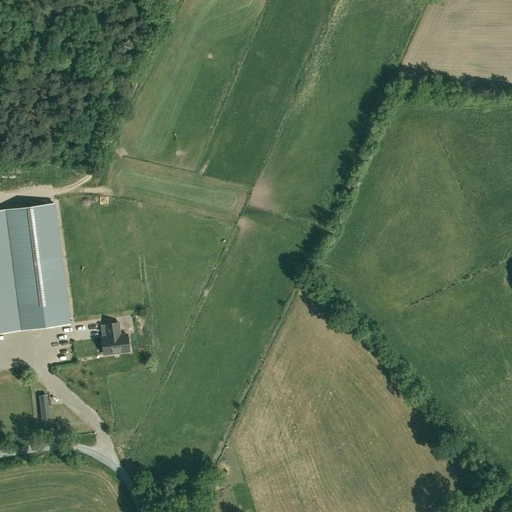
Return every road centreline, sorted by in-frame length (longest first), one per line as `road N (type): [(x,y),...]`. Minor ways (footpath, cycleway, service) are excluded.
road 1 (track): [(174,0),(98,171)]
road 2 (unclassified): [(144,511),(127,477),(97,453),(62,445),(0,454)]
